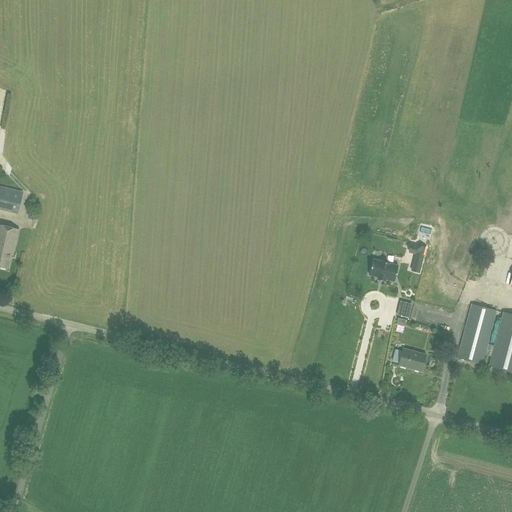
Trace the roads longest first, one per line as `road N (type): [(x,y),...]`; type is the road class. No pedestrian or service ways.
road 1 (unclassified): [(511,434),(69,325)]
road 2 (unclassified): [(8,511),(69,325)]
